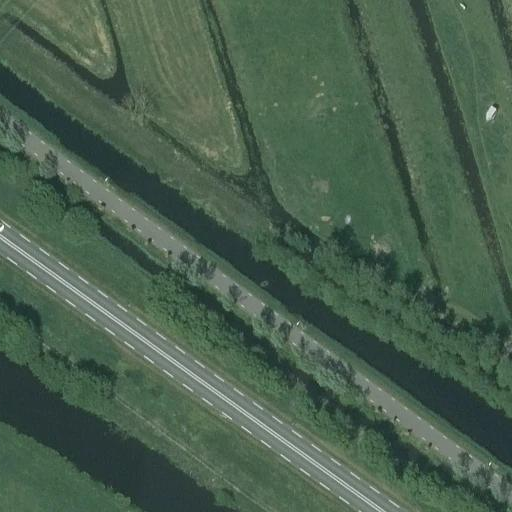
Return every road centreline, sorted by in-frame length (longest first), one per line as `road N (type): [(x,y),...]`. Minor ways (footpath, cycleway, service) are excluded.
road 1 (unclassified): [(511,496),(0,121)]
road 2 (primary): [(379,511),(0,238)]
